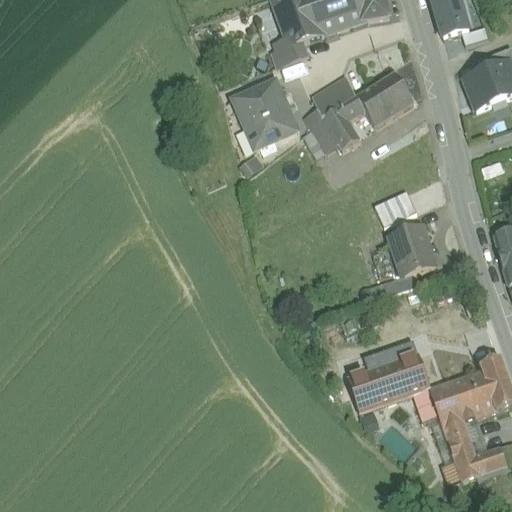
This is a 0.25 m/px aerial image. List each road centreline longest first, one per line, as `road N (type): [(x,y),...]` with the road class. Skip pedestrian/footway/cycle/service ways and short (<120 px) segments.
road 1 (residential): [(511,349),(456,160)]
road 2 (residential): [(456,160),(415,0)]
